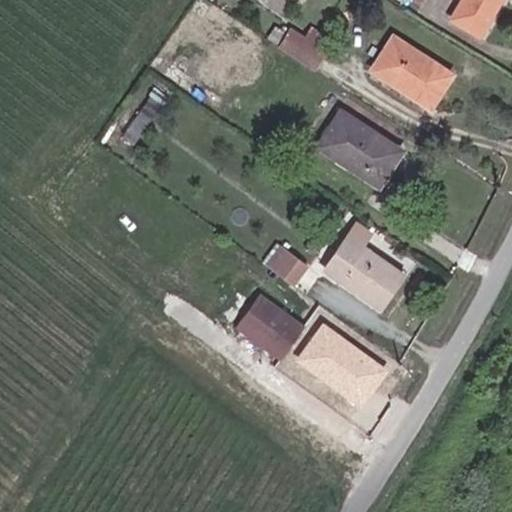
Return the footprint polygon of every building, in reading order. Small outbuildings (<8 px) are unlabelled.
[(510,0),(472,0),(462,18),(491,35),(510,0)] [(308,42),(326,53),(332,42),(315,31),(308,42)] [(292,33),(283,48),(316,69),(326,53),(308,42),(292,33)] [(459,73),(401,38),(381,71),(439,106),(459,73)] [(182,84),(196,60),(178,49),(164,74),(182,84)] [(124,136),(135,144),(161,111),(150,103),(124,136)] [(342,115),(318,151),(379,190),(402,155),(342,115)] [(363,221),(354,234),(370,244),(378,231),(363,221)] [(354,234),(334,264),(391,301),(411,272),(370,244),(354,234)] [(233,251),(213,236),(204,248),(224,263),(233,251)] [(288,245),(274,265),(300,283),(314,263),(288,245)] [(238,319),(283,351),(306,317),(261,285),(238,319)] [(389,371),(323,323),(296,361),(361,409),(389,371)]
